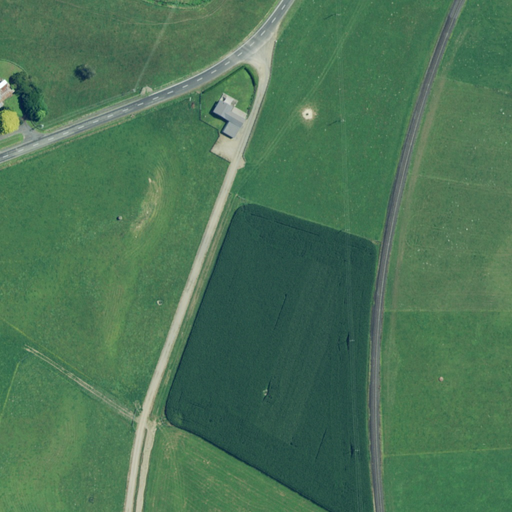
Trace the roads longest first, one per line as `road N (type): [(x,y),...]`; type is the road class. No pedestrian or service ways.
road 1 (track): [(251,46),(261,79),(140,425),(131,511)]
road 2 (unclassified): [(0,158),(192,85),(251,46),(288,0)]
